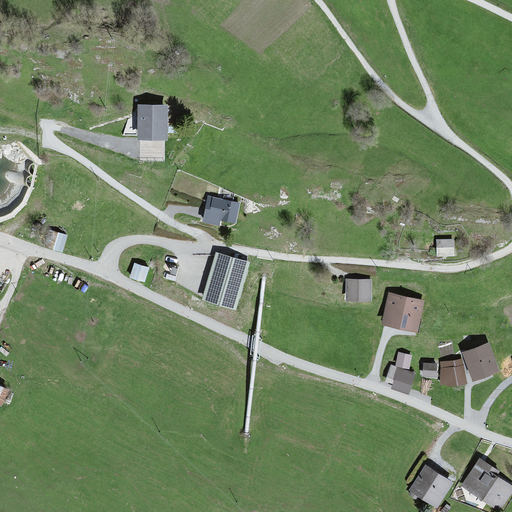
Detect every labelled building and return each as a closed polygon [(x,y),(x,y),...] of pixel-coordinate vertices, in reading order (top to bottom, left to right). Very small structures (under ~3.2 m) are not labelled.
[(164,105),(134,105),(134,136),(164,136),(164,105)] [(231,223),(232,202),(203,201),(202,221),(231,223)] [(62,252),(67,230),(46,226),(42,248),(62,252)] [(451,237),(433,236),(433,254),(450,255),(451,237)] [(214,253),(196,297),(232,311),(250,268),(214,253)] [(146,269),(135,264),(129,276),(140,281),(146,269)] [(364,277),(341,277),(341,302),(365,302),(364,277)] [(419,299),(383,290),(376,322),(411,331),(419,299)] [(494,370),(485,344),(458,353),(467,379),(494,370)] [(388,358),(379,382),(404,392),(413,368),(388,358)] [(429,361),(418,362),(418,376),(430,375),(429,361)] [(472,459),(458,482),(495,506),(509,482),(472,459)] [(425,506),(445,481),(422,462),(402,487),(425,506)]
